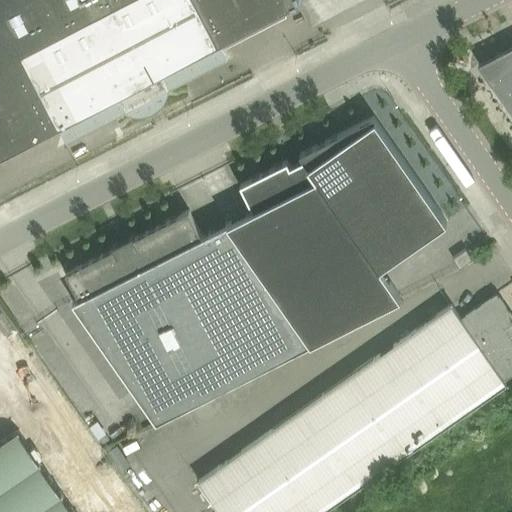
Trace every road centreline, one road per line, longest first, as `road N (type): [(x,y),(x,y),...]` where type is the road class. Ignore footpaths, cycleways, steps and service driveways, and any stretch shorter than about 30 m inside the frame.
road 1 (unclassified): [(0,236),(398,34)]
road 2 (tertiary): [(511,198),(398,34)]
